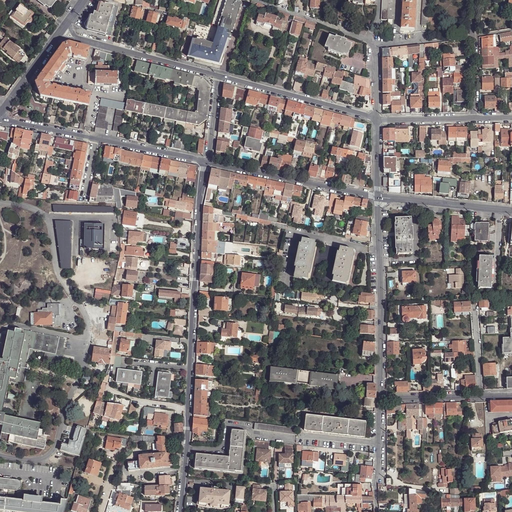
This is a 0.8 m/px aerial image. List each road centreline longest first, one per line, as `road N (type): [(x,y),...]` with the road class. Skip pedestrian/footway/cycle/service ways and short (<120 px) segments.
road 1 (residential): [(204,161),(179,511)]
road 2 (residential): [(379,398),(378,197)]
road 3 (residential): [(204,161),(378,197)]
road 4 (residential): [(376,119),(218,76)]
road 5 (residential): [(218,76),(75,38)]
road 6 (residential): [(511,210),(378,197)]
road 7 (residential): [(255,0),(374,44)]
